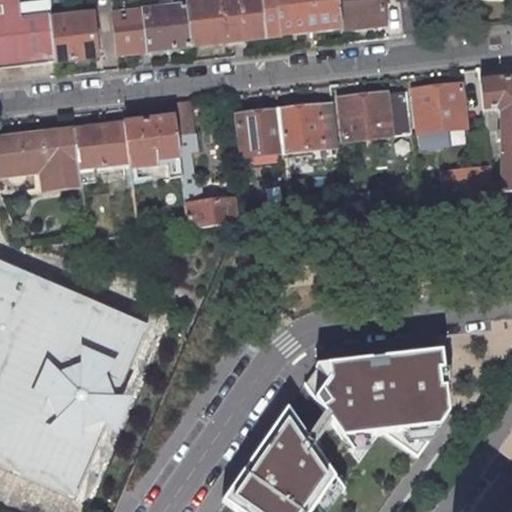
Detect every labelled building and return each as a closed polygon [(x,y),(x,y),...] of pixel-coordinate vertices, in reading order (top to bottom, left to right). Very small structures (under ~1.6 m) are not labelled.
[(0,0),(0,73),(7,73),(28,70),(55,67),(51,24),(47,0),(0,0)] [(201,0),(187,2),(188,9),(192,50),(266,40),(261,0),(201,0)] [(336,0),(261,0),(266,40),(340,31),(336,0)] [(381,0),(336,0),(340,31),(385,25),(381,0)] [(188,9),(112,19),(117,59),(192,50),(188,9)] [(93,20),(51,24),(55,67),(97,62),(93,20)] [(511,82),(510,80),(479,84),(485,131),(499,129),(500,170),(490,172),(493,195),(511,192),(511,82)] [(460,86),(413,91),(418,134),(466,128),(460,86)] [(377,139),(412,135),(406,92),(339,100),(344,143),(365,140),(377,139)] [(192,177),(187,135),(191,134),(186,103),(173,104),(175,119),(177,136),(182,179),(192,177)] [(334,107),(278,113),(283,154),(312,151),(338,148),(334,107)] [(278,113),(236,118),(241,159),(283,154),(278,113)] [(175,119),(125,125),(130,165),(168,161),(170,180),(182,179),(177,136),(175,119)] [(125,125),(73,131),(81,184),(94,183),(92,169),(130,165),(125,125)] [(39,135),(0,139),(0,175),(43,170),(45,189),(81,184),(73,131),(39,135)] [(338,148),(312,151),(313,165),(340,162),(338,148)] [(489,168),(442,173),(445,201),(493,195),(490,172),(489,168)] [(236,201),(186,207),(189,230),(239,224),(236,201)] [(402,255),(433,251),(429,222),(398,226),(402,255)] [(145,329),(0,266),(0,465),(73,496),(145,329)] [(314,373),(307,383),(326,413),(307,438),(287,410),(274,431),(221,502),(235,511),(312,511),(335,479),(313,449),(332,421),(358,464),(383,436),(416,460),(448,415),(441,355),(315,368),(314,373)]
